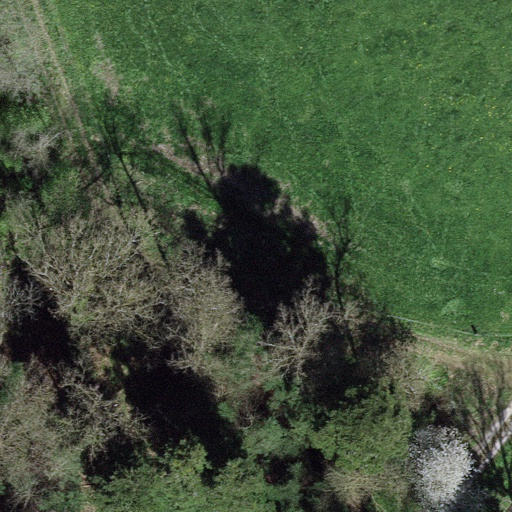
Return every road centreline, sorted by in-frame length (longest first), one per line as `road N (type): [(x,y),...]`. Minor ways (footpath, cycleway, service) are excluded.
road 1 (track): [(18,0),(115,239),(126,308),(93,511)]
road 2 (track): [(121,274),(511,358)]
road 3 (track): [(511,404),(420,511)]
